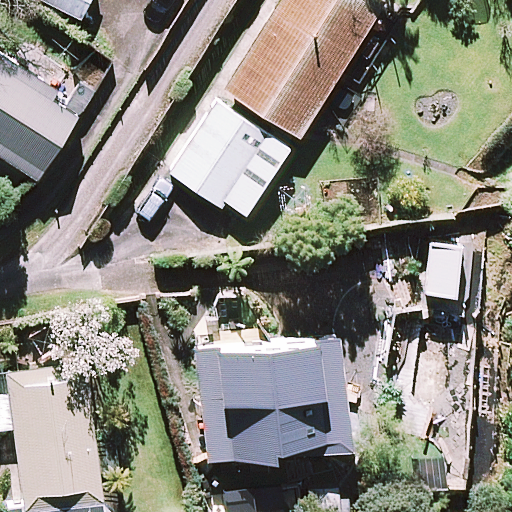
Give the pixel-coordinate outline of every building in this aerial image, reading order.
[(90,0),(37,0),(83,19),(90,0)] [(383,3),(378,0),(280,0),(224,88),(299,137),(356,49),(375,62),(390,40),(368,26),(383,3)] [(34,68),(0,46),(0,154),(39,178),(95,89),(42,56),(34,68)] [(294,147),(215,99),(170,172),(249,220),(294,147)] [(319,335),(198,347),(208,458),(282,451),(281,439),(321,435),(322,446),(350,444),(342,363),(321,364),(319,335)] [(486,335),(473,335),(469,456),(483,457),(486,335)] [(113,427),(96,429),(88,363),(0,373),(0,427),(13,426),(23,503),(10,504),(11,511),(106,511),(102,471),(118,469),(113,427)]
